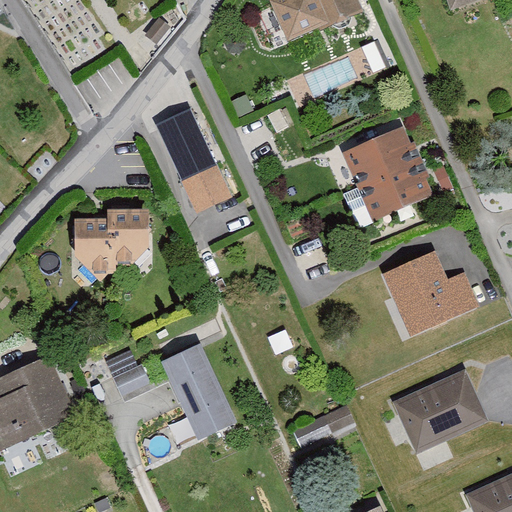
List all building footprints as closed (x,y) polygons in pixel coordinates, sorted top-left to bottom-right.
[(270,0),(269,0),(288,43),(360,12),(354,0),(270,0)] [(444,0),(449,11),(477,0),(444,0)] [(193,106),(153,124),(194,217),(232,198),(193,106)] [(400,127),(343,151),(372,219),(429,195),(400,127)] [(146,208),(107,207),(109,273),(128,275),(148,252),(146,208)] [(106,216),(72,217),(73,262),(96,282),(109,273),(106,216)] [(433,252),(383,272),(409,333),(474,307),(460,272),(444,279),(433,252)] [(160,364),(199,440),(237,421),(198,345),(160,364)] [(0,455),(81,416),(50,351),(0,375),(0,455)] [(149,366),(119,372),(124,394),(154,388),(149,366)] [(396,400),(418,455),(487,427),(465,373),(396,400)] [(305,449),(358,422),(348,402),(295,430),(305,449)] [(511,511),(511,479),(467,499),(473,511),(511,511)] [(385,511),(381,503),(363,511),(385,511)]
